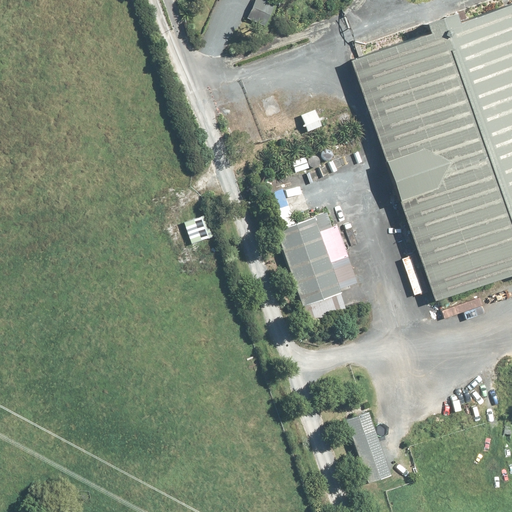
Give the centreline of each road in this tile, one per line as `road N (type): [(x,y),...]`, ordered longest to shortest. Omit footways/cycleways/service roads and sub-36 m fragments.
road 1 (unknown): [(337,511),(292,371),(388,343)]
road 2 (unknown): [(388,343),(333,183)]
road 3 (unknown): [(388,343),(397,373),(415,385),(511,351)]
